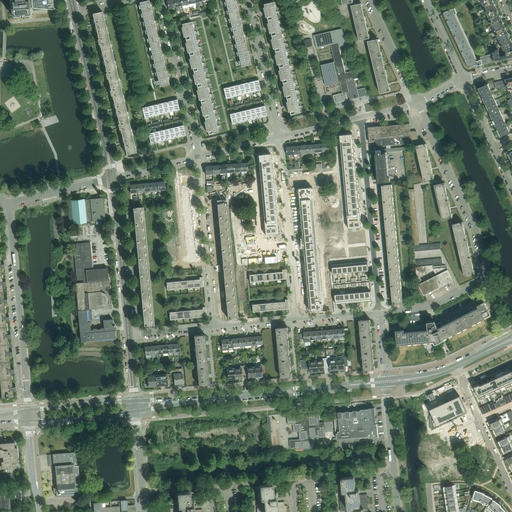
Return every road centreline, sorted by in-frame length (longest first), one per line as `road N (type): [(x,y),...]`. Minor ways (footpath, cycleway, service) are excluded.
road 1 (residential): [(418,103),(471,222),(484,276),(429,309),(379,312)]
road 2 (residential): [(27,411),(8,204)]
road 3 (residential): [(379,312),(360,119)]
road 4 (residential): [(295,320),(280,139)]
road 5 (tertiary): [(113,179),(74,13)]
road 6 (residential): [(214,327),(198,158)]
road 7 (residential): [(198,158),(161,0)]
road 8 (tertiary): [(128,335),(113,179)]
road 9 (residential): [(280,139),(246,0)]
road 10 (residential): [(397,511),(386,384)]
